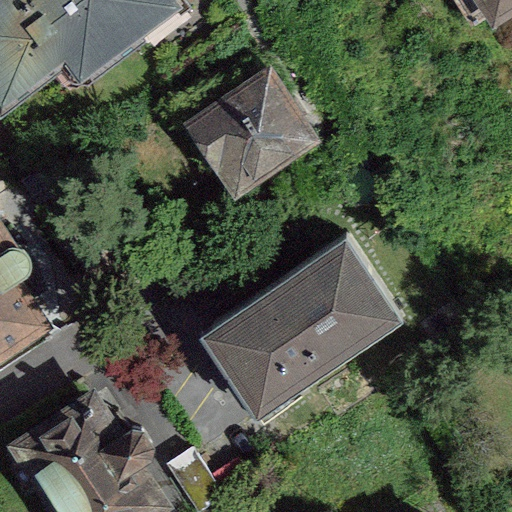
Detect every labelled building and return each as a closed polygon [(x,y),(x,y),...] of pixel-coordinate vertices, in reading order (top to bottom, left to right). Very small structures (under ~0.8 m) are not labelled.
[(178,0),(0,0),(0,87),(48,51),(72,82),(178,0)] [(476,0),(487,16),(511,0),(476,0)] [(264,56),(179,113),(232,190),(316,133),(264,56)] [(0,208),(0,352),(51,319),(16,267),(32,257),(0,208)] [(336,222),(191,317),(245,401),(391,306),(336,222)] [(87,376),(5,433),(59,511),(131,511),(150,499),(119,454),(142,438),(117,402),(109,408),(87,376)] [(435,511),(430,502),(413,511),(435,511)]
